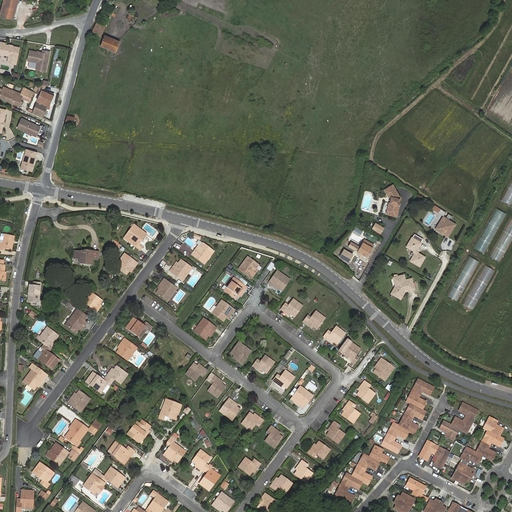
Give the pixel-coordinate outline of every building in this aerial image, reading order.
[(0,15),(13,19),(18,0),(3,0),(0,14),(0,15)] [(127,19),(136,23),(139,17),(129,13),(127,19)] [(91,34),(100,37),(105,26),(95,22),(91,34)] [(115,52),(120,42),(105,35),(100,46),(115,52)] [(5,43),(1,42),(0,47),(0,54),(3,55),(3,54),(9,56),(8,62),(16,64),(20,48),(5,44),(5,43)] [(40,53),(30,51),(28,60),(38,62),(36,69),(46,71),(50,52),(43,50),(42,53),(40,52),(40,53)] [(35,93),(24,88),(21,94),(7,88),(7,87),(4,86),(2,91),(0,89),(0,98),(19,106),(23,97),(31,101),(35,93)] [(39,101),(33,113),(43,117),(47,107),(49,102),(51,103),(54,94),(50,92),(50,93),(42,90),(38,100),(39,101)] [(70,124),(72,125),(74,118),(67,116),(63,129),(68,130),(70,124)] [(40,127),(22,119),(18,128),(26,132),(26,133),(30,134),(31,134),(36,137),(38,133),(37,132),(38,131),(39,130),(40,127)] [(26,149),(25,155),(24,154),(21,168),(32,172),(36,158),(37,152),(26,149)] [(393,204),(391,204),(390,203),(387,214),(397,217),(400,206),(399,206),(401,199),(393,186),(385,190),(389,197),(393,198),(394,198),(393,204)] [(438,213),(441,209),(435,205),(432,209),(438,213)] [(483,253),(505,213),(495,208),(474,248),(483,253)] [(443,216),(435,228),(447,236),(455,224),(443,216)] [(385,228),(376,223),(372,229),(381,234),(385,228)] [(142,238),(145,234),(134,225),(124,238),(140,250),(144,246),(144,245),(144,244),(144,243),(143,242),(139,239),(140,237),(142,238)] [(505,252),(511,237),(502,232),(490,257),(499,261),(504,251),(505,252)] [(5,249),(11,250),(15,236),(5,234),(3,243),(0,242),(0,249),(4,251),(5,249)] [(423,239),(415,234),(408,246),(408,247),(414,250),(415,254),(412,259),(412,262),(418,265),(421,265),(424,259),(424,256),(419,253),(417,250),(423,239)] [(203,243),(200,247),(196,252),(194,251),(192,254),(205,264),(214,252),(203,243)] [(372,248),(363,243),(358,252),(367,258),(372,248)] [(73,259),(80,259),(79,264),(91,265),(92,260),(98,260),(99,252),(85,251),(84,252),(74,251),(73,259)] [(115,266),(126,275),(129,271),(133,266),(135,267),(137,263),(124,254),(115,266)] [(469,256),(461,271),(470,276),(478,261),(469,256)] [(252,274),(256,269),(259,265),(248,257),(238,269),(251,279),(254,275),(252,274)] [(192,268),(179,259),(170,271),(183,281),(192,268)] [(484,265),(479,276),(487,280),(493,269),(484,265)] [(291,280),(277,271),(269,284),(283,293),(291,280)] [(397,286),(392,294),(401,299),(406,290),(414,288),(412,280),(406,282),(404,275),(395,277),(397,286)] [(243,295),(245,292),(248,289),(234,278),(225,290),(237,300),(242,293),(243,295)] [(164,279),(158,288),(159,289),(157,293),(168,301),(177,288),(164,279)] [(39,303),(41,286),(29,285),(27,302),(39,303)] [(406,290),(401,299),(402,299),(407,291),(414,289),(414,288),(406,290)] [(102,301),(91,293),(84,303),(90,307),(88,310),(94,315),(97,311),(95,310),(102,301)] [(285,310),(291,314),(295,317),(302,306),(293,299),(288,306),(285,304),(280,309),(284,312),(285,310)] [(230,312),(232,314),(234,310),(222,301),(212,313),(224,321),(230,312)] [(76,334),(79,330),(83,325),(84,326),(87,323),(84,321),(78,316),(82,312),(78,308),(65,326),(76,334)] [(303,322),(306,324),(307,322),(313,326),(316,329),(324,318),(315,311),(310,318),(307,316),(303,322)] [(78,316),(84,321),(88,316),(82,312),(78,316)] [(126,328),(139,337),(143,331),(145,332),(147,329),(150,331),(152,327),(146,323),(144,326),(133,318),(126,328)] [(205,339),(208,335),(212,330),(214,332),(216,328),(204,318),(194,331),(205,339)] [(323,337),(326,339),(327,337),(333,341),(336,344),(345,333),(336,326),(330,333),(327,331),(323,337)] [(40,337),(39,336),(37,339),(44,345),(50,349),(55,343),(53,341),(58,336),(47,328),(40,337)] [(117,352),(128,360),(137,348),(124,339),(122,342),(124,343),(117,352)] [(240,359),(238,361),(241,363),(245,358),(242,356),(247,349),(238,342),(230,352),(234,355),(240,359)] [(353,361),(351,363),(355,365),(359,359),(356,357),(361,350),(352,343),(344,354),(348,357),(353,361)] [(37,358),(52,369),(59,360),(48,352),(50,349),(44,345),(42,348),(44,349),(41,353),(37,358)] [(257,366),(263,370),(266,373),(274,362),(265,355),(259,362),(257,360),(252,365),(256,368),(257,366)] [(288,361),(283,358),(280,363),(284,366),(288,361)] [(382,360),(379,363),(381,365),(377,370),(374,374),(385,382),(394,369),(382,360)] [(41,381),(43,382),(44,380),(48,375),(33,364),(30,368),(32,370),(23,382),(34,390),(41,381)] [(206,371),(203,368),(201,370),(196,366),(192,364),(184,374),(193,381),(198,374),(202,376),(206,371)] [(275,369),(280,373),(283,368),(279,364),(275,369)] [(108,374),(106,377),(112,382),(114,379),(121,384),(128,374),(117,366),(110,375),(108,374)] [(277,381),(282,385),(286,387),(294,377),(284,370),(279,376),(276,374),(272,380),(275,383),(277,381)] [(108,384),(110,385),(112,382),(106,377),(103,380),(100,378),(99,380),(96,378),(97,376),(93,373),(86,382),(94,388),(95,386),(102,391),(108,384)] [(215,380),(217,378),(214,376),(209,381),(212,384),(207,391),(216,397),(224,387),(221,384),(215,380)] [(434,395),(439,387),(423,379),(417,391),(423,394),(425,390),(426,391),(434,395)] [(365,382),(362,385),(364,387),(360,392),(357,396),(368,404),(375,394),(368,389),(370,386),(365,382)] [(295,399),(301,403),(304,406),(312,395),(303,388),(298,395),(295,393),(291,399),(294,401),(295,399)] [(90,399),(79,391),(76,395),(73,400),(71,399),(68,402),(81,411),(90,399)] [(426,410),(431,402),(422,397),(421,397),(423,394),(417,391),(411,402),(415,403),(426,410)] [(232,401),(233,399),(230,396),(226,402),(229,404),(224,411),(233,418),(241,407),(237,405),(232,401)] [(166,400),(159,418),(163,420),(165,420),(167,420),(169,417),(176,420),(181,405),(166,400)] [(350,406),(346,412),(343,415),(354,423),(360,414),(353,409),(355,406),(350,402),(348,405),(350,406)] [(426,419),(430,412),(426,410),(415,403),(408,414),(415,418),(417,414),(418,415),(426,419)] [(476,423),(482,412),(467,404),(463,411),(470,415),(472,416),(470,419),(476,423)] [(258,420),(253,416),(250,413),(242,424),(250,431),(256,424),(259,426),(263,421),(260,418),(258,420)] [(415,422),(413,421),(415,418),(408,414),(403,425),(413,431),(418,434),(422,426),(415,422)] [(470,434),(476,423),(470,419),(469,422),(466,421),(459,417),(455,425),(463,430),(470,434)] [(499,421),(493,418),(487,429),(491,431),(502,437),(507,429),(499,424),(498,423),(499,421)] [(76,420),(73,423),(75,424),(65,437),(77,446),(80,442),(79,441),(88,429),(76,420)] [(101,425),(95,421),(92,426),(98,430),(101,425)] [(457,440),(463,430),(455,425),(447,421),(443,429),(451,433),(453,434),(451,437),(457,440)] [(139,442),(141,438),(145,433),(147,434),(149,431),(137,422),(128,434),(139,442)] [(334,427),(330,432),(327,436),(338,444),(345,435),(338,429),(340,426),(335,422),(332,425),(334,427)] [(413,431),(403,425),(398,422),(392,433),(397,436),(399,433),(401,434),(409,439),(413,431)] [(92,426),(89,430),(95,434),(98,430),(92,426)] [(282,437),(278,435),(273,430),(274,429),(271,427),(267,432),(269,434),(264,441),(274,448),(282,437)] [(502,437),(491,431),(485,442),(491,445),(493,441),(495,442),(503,447),(506,439),(502,437)] [(397,441),(395,440),(397,436),(392,433),(386,444),(402,453),(406,445),(397,441)] [(172,436),(166,444),(170,447),(164,455),(167,458),(169,456),(177,462),(185,452),(173,442),(176,439),(173,437),(172,436)] [(435,453),(436,452),(439,453),(442,447),(442,446),(432,441),(423,456),(431,460),(435,453)] [(135,451),(128,447),(126,450),(115,442),(108,451),(120,460),(121,458),(125,461),(130,453),(132,455),(135,451)] [(316,446),(312,451),(309,455),(320,463),(327,454),(320,449),(322,446),(316,442),(314,445),(316,446)] [(495,461),(499,453),(492,449),(490,448),(491,445),(485,442),(479,453),(483,455),(485,456),(492,459),(495,461)] [(56,443),(53,447),(55,448),(49,457),(59,465),(68,453),(56,443)] [(385,453),(383,452),(385,449),(378,445),(373,456),(383,461),(388,464),(392,456),(385,453)] [(447,464),(453,453),(442,446),(442,447),(439,453),(443,455),(442,457),(438,464),(445,468),(447,464)] [(485,456),(483,455),(479,453),(469,447),(464,458),(470,462),(471,458),(474,459),(481,463),(485,456)] [(74,461),(79,455),(79,454),(74,451),(73,450),(70,453),(70,454),(74,456),(71,459),(74,461)] [(201,468),(200,470),(203,472),(204,471),(208,466),(206,463),(210,457),(201,450),(192,461),(201,468)] [(378,469),(383,461),(373,456),(368,453),(362,464),(367,467),(369,464),(378,469)] [(250,474),(252,472),(252,471),(256,466),(258,468),(260,464),(255,460),(252,463),(246,458),(243,461),(242,463),(250,474)] [(300,467),(296,472),(294,476),(305,483),(311,474),(304,469),(306,466),(301,462),(298,465),(300,467)] [(47,482),(49,479),(49,480),(54,473),(40,463),(33,472),(43,480),(41,483),(47,488),(49,484),(47,482)] [(474,473),(476,470),(473,468),(472,469),(470,467),(470,466),(464,463),(460,471),(473,477),(475,474),(474,473)] [(212,467),(209,464),(208,466),(204,471),(208,473),(205,476),(206,477),(204,480),(203,479),(200,484),(209,491),(215,482),(214,481),(219,475),(211,469),(212,467)] [(367,472),(365,471),(367,467),(362,464),(356,475),(367,481),(371,483),(375,476),(367,472)] [(99,478),(105,483),(107,480),(118,488),(125,478),(113,469),(108,475),(106,474),(104,477),(102,475),(99,478)] [(471,481),(473,477),(460,471),(456,478),(463,482),(463,481),(465,482),(464,483),(468,485),(470,481),(471,481)] [(362,488),(367,481),(356,475),(351,472),(345,483),(351,486),(353,483),(355,485),(362,488)] [(101,485),(103,486),(106,483),(105,483),(99,478),(93,473),(83,486),(94,494),(101,485)] [(74,475),(68,483),(73,487),(78,482),(75,480),(76,478),(74,475)] [(280,477),(277,481),(274,485),(272,484),(269,487),(275,491),(277,489),(284,494),(291,485),(280,477)] [(423,497),(428,487),(413,478),(409,486),(417,490),(419,491),(417,494),(423,497)] [(352,491),(350,490),(351,486),(345,483),(339,494),(354,502),(359,495),(352,491)] [(24,506),(33,506),(34,491),(22,490),(21,499),(17,499),(16,511),(20,511),(21,508),(24,508),(24,506)] [(49,496),(43,491),(39,495),(46,500),(49,496)] [(156,498),(148,508),(152,511),(153,511),(160,511),(168,502),(162,498),(153,492),(151,495),(156,498)] [(267,511),(276,499),(265,492),(255,507),(263,511),(267,511)] [(413,506),(418,498),(411,495),(411,496),(409,495),(409,494),(406,492),(404,497),(402,495),(400,499),(413,506)] [(222,493),(212,505),(216,508),(217,506),(224,511),(226,511),(234,502),(222,493)] [(147,508),(152,497),(148,496),(143,506),(147,508)] [(405,511),(410,511),(413,506),(400,499),(398,502),(400,503),(398,508),(401,509),(402,508),(403,509),(403,510),(405,511)] [(436,511),(442,502),(439,500),(438,501),(434,499),(432,503),(433,504),(432,506),(431,505),(427,511),(436,511)] [(94,511),(95,511),(83,502),(75,511),(94,511)] [(445,511),(446,511),(447,511),(449,507),(445,505),(446,504),(442,502),(436,511),(445,511)] [(474,511),(471,510),(469,511),(461,511),(464,507),(456,502),(450,511),(474,511)]
